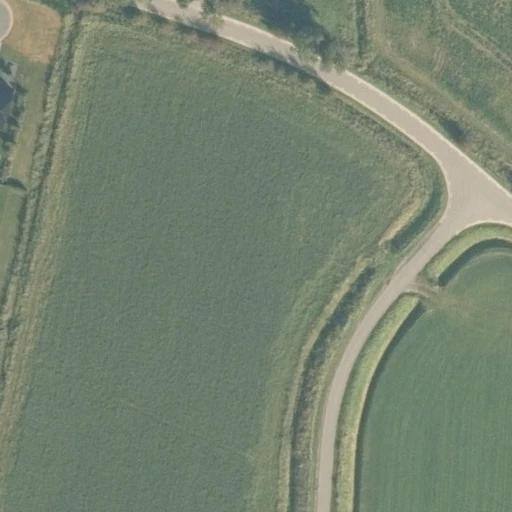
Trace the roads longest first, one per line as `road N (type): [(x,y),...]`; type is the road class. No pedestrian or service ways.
road 1 (tertiary): [(483,184),(348,81),(149,0)]
road 2 (unclassified): [(322,511),(328,420),(359,334),(483,184)]
